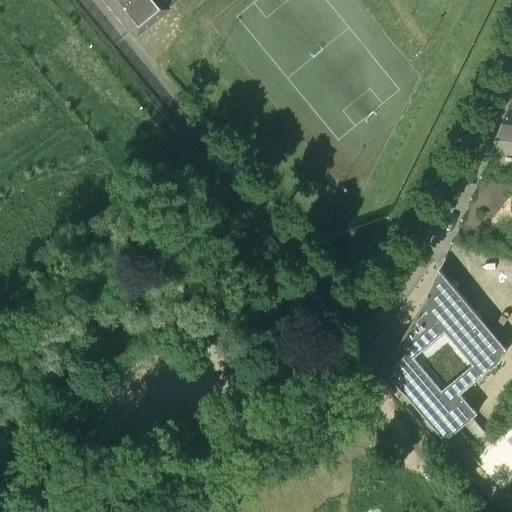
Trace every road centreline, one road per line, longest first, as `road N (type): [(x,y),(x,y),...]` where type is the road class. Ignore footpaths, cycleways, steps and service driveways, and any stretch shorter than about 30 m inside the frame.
road 1 (track): [(56,511),(304,404),(324,393),(349,354)]
road 2 (track): [(320,368),(273,351),(236,319),(100,239)]
road 3 (unclassified): [(425,256),(511,67)]
road 4 (track): [(349,354),(454,511)]
